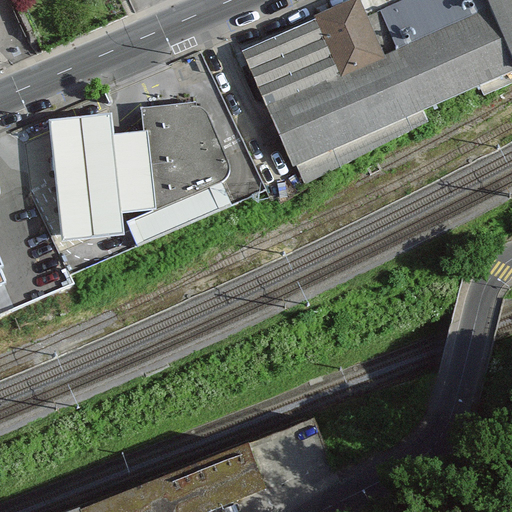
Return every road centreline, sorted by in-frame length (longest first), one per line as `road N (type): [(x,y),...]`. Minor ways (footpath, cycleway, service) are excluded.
road 1 (secondary): [(0,98),(232,0)]
road 2 (tertiary): [(458,391),(427,450),(320,511)]
road 3 (tertiary): [(511,258),(483,290),(458,391)]
